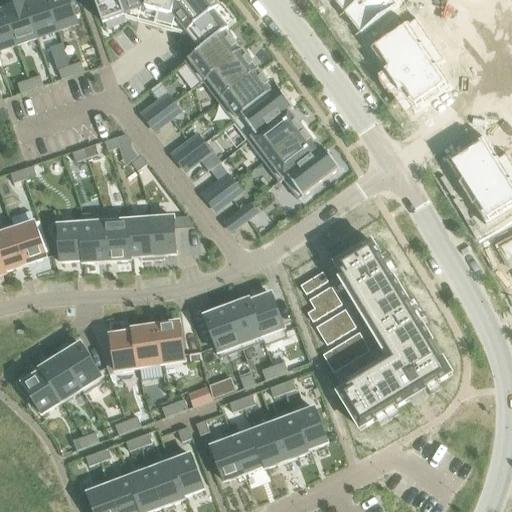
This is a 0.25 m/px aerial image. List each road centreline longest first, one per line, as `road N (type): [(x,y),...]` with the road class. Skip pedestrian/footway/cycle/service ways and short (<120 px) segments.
road 1 (residential): [(392,169),(273,253),(203,283),(0,310)]
road 2 (residential): [(392,169),(448,255),(502,362),(507,416),(490,511)]
road 3 (residential): [(271,0),(392,169)]
road 4 (residential): [(399,458),(290,511)]
